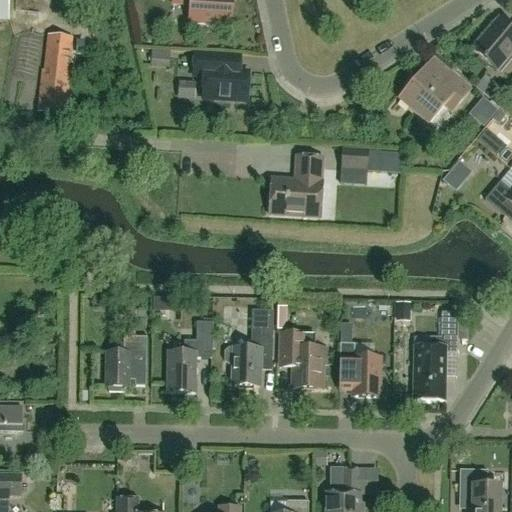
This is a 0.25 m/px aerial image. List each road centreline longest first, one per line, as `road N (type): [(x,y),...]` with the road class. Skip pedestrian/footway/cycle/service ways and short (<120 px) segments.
road 1 (residential): [(403,444),(70,437)]
road 2 (residential): [(456,0),(320,82),(287,74),(262,0)]
road 3 (residential): [(403,444),(437,436),(457,419),(511,334)]
